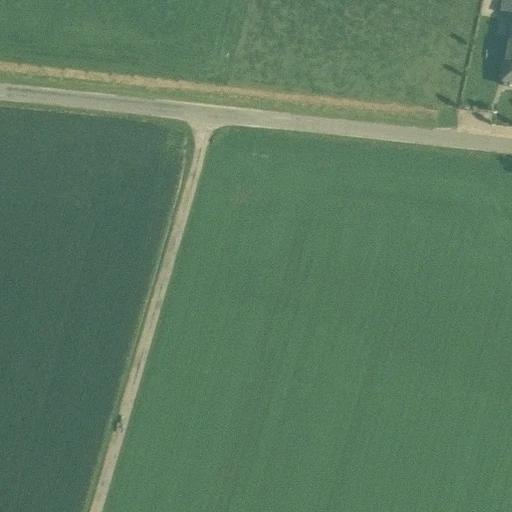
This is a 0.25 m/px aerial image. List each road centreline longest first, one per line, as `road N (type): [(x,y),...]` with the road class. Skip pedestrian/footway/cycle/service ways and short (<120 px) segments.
road 1 (unclassified): [(511,149),(0,93)]
road 2 (unknown): [(207,116),(99,511)]
